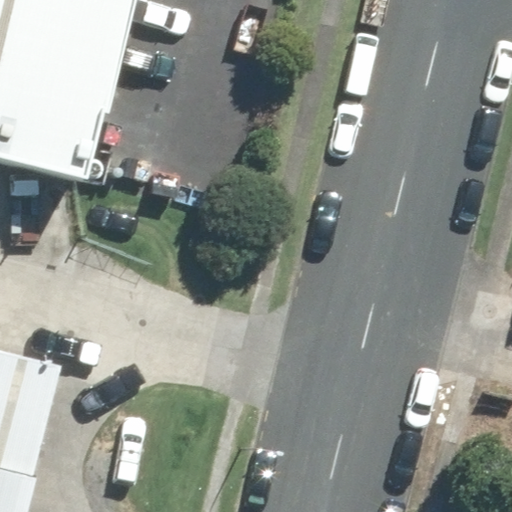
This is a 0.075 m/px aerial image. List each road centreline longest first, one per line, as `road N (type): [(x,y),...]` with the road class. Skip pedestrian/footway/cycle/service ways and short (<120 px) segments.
road 1 (unclassified): [(445,0),(318,511)]
road 2 (unknown): [(77,300),(356,361)]
road 3 (unknown): [(50,511),(37,453),(77,300)]
